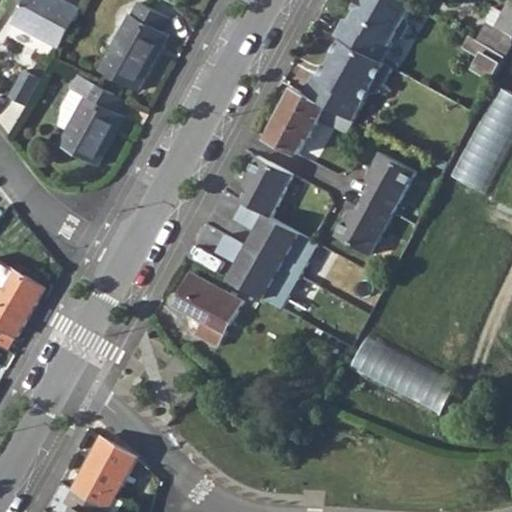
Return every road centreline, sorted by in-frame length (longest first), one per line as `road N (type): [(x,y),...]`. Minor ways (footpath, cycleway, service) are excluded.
road 1 (tertiary): [(270,0),(122,265)]
road 2 (tertiary): [(122,265),(0,493)]
road 3 (residential): [(0,157),(42,208),(122,265)]
